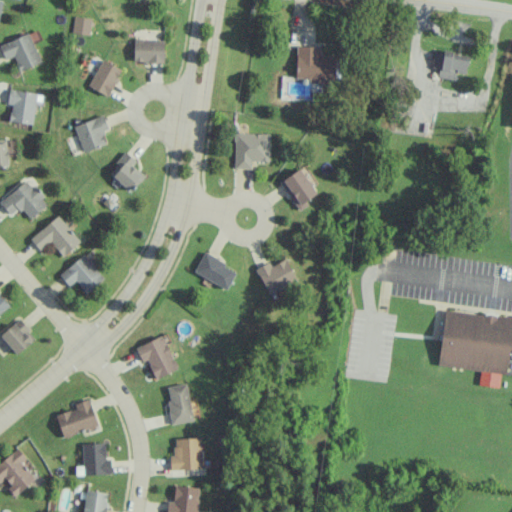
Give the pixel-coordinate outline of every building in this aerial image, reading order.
[(91,18),(74,15),(71,32),(88,35),(91,18)] [(0,47),(5,60),(13,56),(19,71),(41,62),(28,32),(0,44),(0,47)] [(164,40),(134,40),(133,62),(164,63),(164,40)] [(321,47),(296,46),(295,77),(310,77),(310,80),(337,81),(338,56),(320,55),(321,47)] [(432,68),(438,68),(438,78),(455,79),(456,73),(467,73),(468,53),(433,51),(432,68)] [(89,87),(109,96),(121,68),(101,59),(89,87)] [(9,122),(34,124),(36,92),(9,90),(8,104),(11,104),(9,122)] [(73,126),(83,152),(105,144),(101,133),(109,130),(103,115),(73,126)] [(234,168),(251,168),(251,161),(269,161),(269,134),(234,133),(234,168)] [(0,167),(8,167),(7,138),(0,137),(0,167)] [(134,191),(144,175),(132,168),(136,159),(123,151),(109,176),(134,191)] [(299,210),(308,204),(305,200),(316,193),(300,168),(279,182),(299,210)] [(0,202),(10,215),(20,207),(29,219),(48,204),(27,179),(0,200),(0,202)] [(30,239),(40,250),(50,241),(63,256),(80,241),(58,215),(30,239)] [(194,273),(228,289),(237,269),(203,253),(194,273)] [(69,286),(76,281),(85,293),(104,280),(85,254),(59,273),(69,286)] [(269,261),(255,269),(270,295),(297,280),(285,258),(272,266),(269,261)] [(0,313),(8,308),(0,296),(0,313)] [(511,318),(444,311),(438,366),(506,373),(509,350),(511,350),(511,318)] [(0,334),(16,354),(35,339),(19,319),(0,334)] [(146,360),(155,379),(178,368),(162,335),(135,348),(142,362),(146,360)] [(165,387),(172,425),(193,421),(186,383),(165,387)] [(74,404),(75,408),(55,415),(63,438),(99,426),(89,399),(74,404)] [(200,438),(174,439),(174,455),(169,455),(170,469),(201,468),(200,438)] [(76,475),(111,474),(110,459),(105,459),(105,443),(82,443),(82,466),(75,466),(76,475)] [(0,482),(2,481),(17,496),(35,478),(26,468),(31,463),(16,447),(0,462),(0,482)] [(166,511),(197,511),(198,487),(174,486),(173,501),(167,501),(166,511)] [(82,511),(105,511),(107,492),(84,490),(82,511)]
